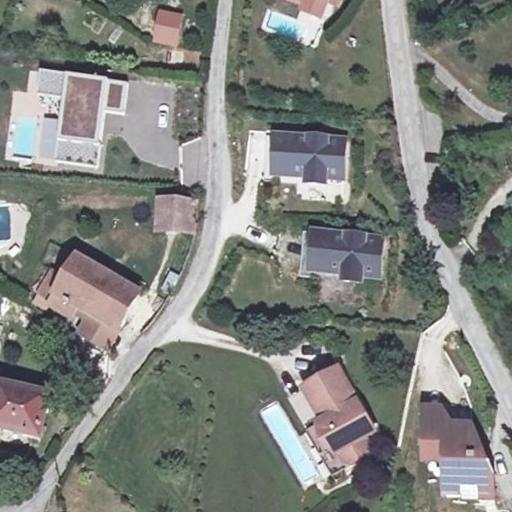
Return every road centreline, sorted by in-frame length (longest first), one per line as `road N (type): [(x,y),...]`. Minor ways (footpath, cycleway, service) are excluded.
road 1 (residential): [(228,0),(221,182),(204,284),(122,373),(47,484),(15,511)]
road 2 (residential): [(387,0),(419,194),(468,326),(511,413)]
